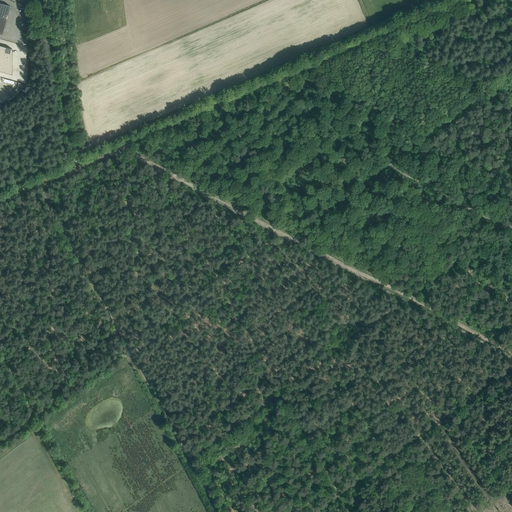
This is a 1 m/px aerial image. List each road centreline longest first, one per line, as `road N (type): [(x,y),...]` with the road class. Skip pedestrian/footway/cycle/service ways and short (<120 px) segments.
road 1 (track): [(127,144),(461,0)]
road 2 (unknown): [(294,235),(511,354)]
road 3 (unknown): [(130,349),(294,235)]
road 4 (track): [(137,149),(294,235)]
road 5 (track): [(76,165),(39,0)]
